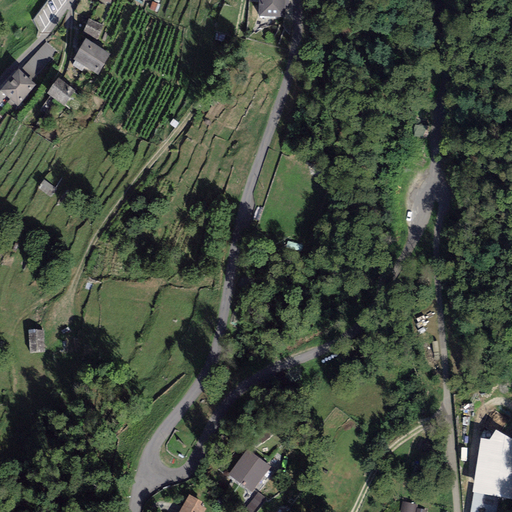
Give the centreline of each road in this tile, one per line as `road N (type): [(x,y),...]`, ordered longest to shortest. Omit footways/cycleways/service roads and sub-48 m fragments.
road 1 (unclassified): [(150,461),(165,474),(186,470),(236,390),(366,317),(433,184),(447,75),(439,0)]
road 2 (unclassified): [(295,0),(293,60),(236,230),(217,330),(198,382),(150,461)]
road 3 (track): [(243,0),(220,73),(110,215),(64,307)]
road 4 (track): [(447,418),(395,444),(353,511)]
